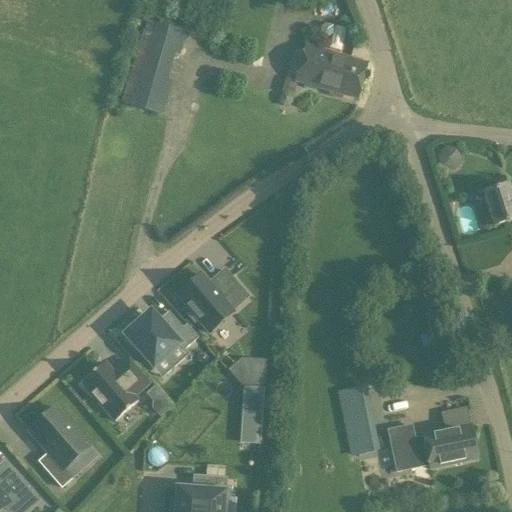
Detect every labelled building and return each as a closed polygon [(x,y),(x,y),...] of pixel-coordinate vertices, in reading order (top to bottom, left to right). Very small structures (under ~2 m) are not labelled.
[(185,36),(144,24),(120,106),(161,118),(171,83),(166,81),(174,56),(179,57),(185,36)] [(295,82),(357,100),(367,65),(305,47),(295,82)] [(440,167),(459,169),(461,149),(442,147),(440,167)] [(492,225),(511,219),(511,195),(507,184),(482,192),(492,225)] [(227,272),(224,269),(209,283),(201,274),(174,297),(184,309),(182,312),(194,326),(197,323),(208,336),(235,314),(233,312),(249,298),(227,272)] [(146,318),(125,337),(153,368),(177,347),(182,353),(198,339),(186,326),(182,329),(168,314),(158,322),(155,319),(151,323),(146,318)] [(80,386),(113,424),(139,402),(136,399),(151,386),(128,360),(113,374),(105,364),(80,386)] [(237,386),(267,386),(267,360),(238,360),(237,386)] [(242,387),(241,404),(261,405),(262,389),(242,387)] [(358,387),(336,392),(349,456),(372,451),(358,387)] [(159,388),(148,397),(164,416),(175,407),(159,388)] [(28,432),(27,433),(47,455),(38,463),(61,489),(71,480),(63,471),(89,448),(54,409),(28,432)] [(396,470),(429,465),(430,469),(478,462),(473,430),(472,427),(424,434),(425,437),(415,438),(413,425),(389,428),(396,470)] [(0,511),(1,511),(2,511),(26,511),(38,502),(13,474),(0,485),(0,511)] [(175,501),(171,501),(169,511),(222,511),(225,479),(206,478),(197,477),(197,491),(176,490),(175,501)]
